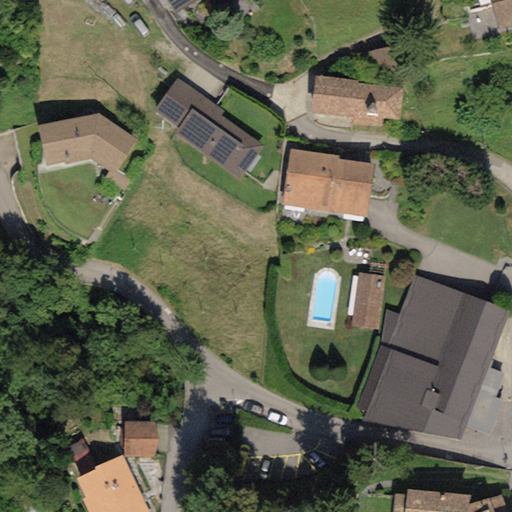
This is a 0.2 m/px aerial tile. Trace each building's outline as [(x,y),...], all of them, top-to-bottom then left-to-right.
[(164,0),(175,16),(198,0),(222,0),(227,7),(238,0),(164,0)] [(511,0),(489,0),(499,31),(511,27),(511,0)] [(376,79),(410,67),(401,40),(367,52),(376,79)] [(357,80),(314,76),(311,114),(349,117),(349,124),(379,127),(380,119),(401,121),(404,89),(357,85),(357,80)] [(222,111),(177,79),(153,112),(177,129),(174,135),(239,180),(263,145),(220,115),(222,111)] [(98,115),(36,127),(45,167),(63,162),(64,166),(91,159),(111,173),(135,140),(98,115)] [(337,159),(337,156),(289,149),(282,206),(366,217),(374,164),(337,159)] [(378,330),(385,276),(357,272),(349,326),(378,330)] [(460,439),(465,426),(487,367),(509,311),(413,275),(399,314),(385,309),(378,344),(352,419),(460,439)] [(502,374),(487,367),(465,426),(487,434),(501,399),(494,396),(502,374)] [(154,423),(123,423),(123,456),(154,456),(154,423)] [(147,511),(122,455),(93,468),(95,471),(76,480),(85,498),(82,500),(87,511),(147,511)] [(470,494),(406,491),(407,497),(392,495),(391,511),(464,511),(467,505),(470,494)] [(505,511),(500,497),(467,505),(464,511),(505,511)]
